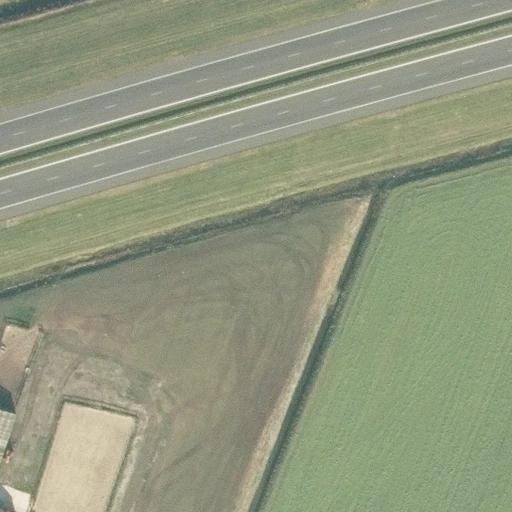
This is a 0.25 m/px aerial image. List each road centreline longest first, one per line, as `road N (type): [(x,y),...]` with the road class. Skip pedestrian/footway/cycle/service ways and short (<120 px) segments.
road 1 (motorway): [(0,194),(511,51)]
road 2 (motorway): [(498,0),(0,139)]
